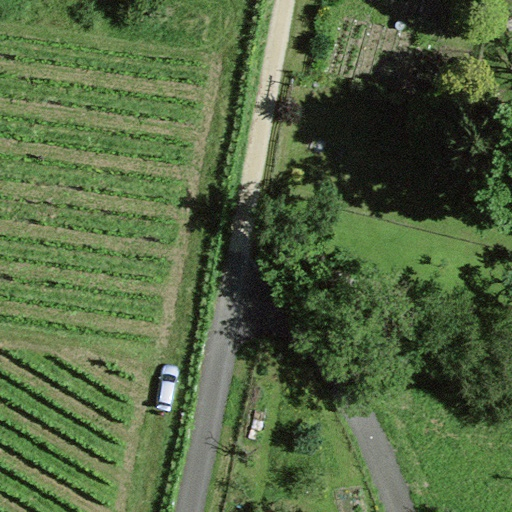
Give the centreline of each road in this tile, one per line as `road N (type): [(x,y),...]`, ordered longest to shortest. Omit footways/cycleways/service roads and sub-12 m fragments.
road 1 (track): [(184,511),(283,0)]
road 2 (track): [(392,511),(352,405),(236,252)]
